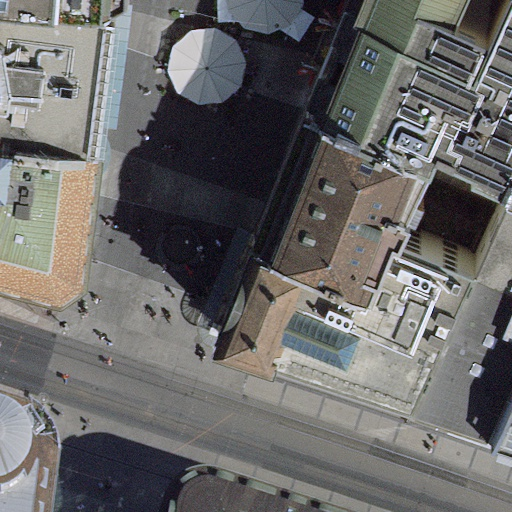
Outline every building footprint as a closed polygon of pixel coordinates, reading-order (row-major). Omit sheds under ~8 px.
[(108,56),(114,0),(0,0),(0,116),(97,129),(108,56)] [(348,0),(332,43),(312,92),(433,143),(421,168),(496,202),(511,166),(511,0),(495,0),(489,15),(474,46),(367,0),(348,0)] [(367,0),(474,46),(489,15),(458,0),(367,0)] [(285,160),(260,226),(374,273),(421,168),(433,143),(312,92),(285,160)] [(91,202),(97,129),(0,116),(0,253),(62,269),(84,255),(91,202)] [(511,166),(496,202),(414,383),(437,391),(493,410),(511,368),(511,166)] [(339,360),(414,383),(496,202),(421,168),(374,273),(260,226),(233,292),(223,322),(339,360)] [(511,368),(493,410),(511,417),(511,368)] [(0,511),(53,511),(55,502),(58,481),(55,464),(40,454),(19,446),(0,439),(0,511)]
